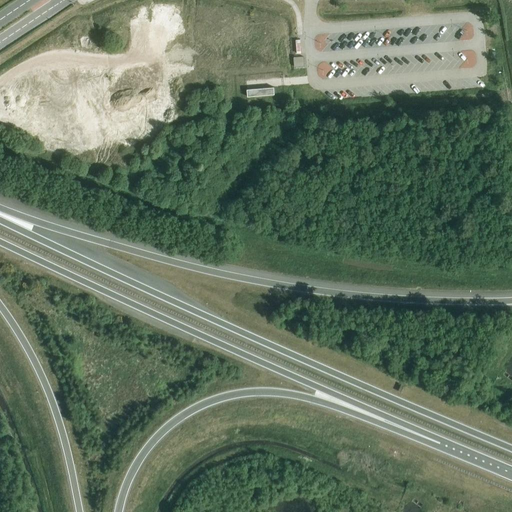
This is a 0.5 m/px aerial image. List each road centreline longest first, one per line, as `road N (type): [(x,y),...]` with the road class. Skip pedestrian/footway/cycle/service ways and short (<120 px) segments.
road 1 (trunk): [(511,449),(0,221)]
road 2 (trunk): [(511,301),(385,299),(242,279),(0,209)]
road 3 (trunk): [(0,243),(440,441)]
road 4 (trunk): [(118,511),(147,446),(177,419),(220,399),(275,393),(313,400),(440,441)]
road 5 (trunk): [(0,306),(60,420),(80,511)]
